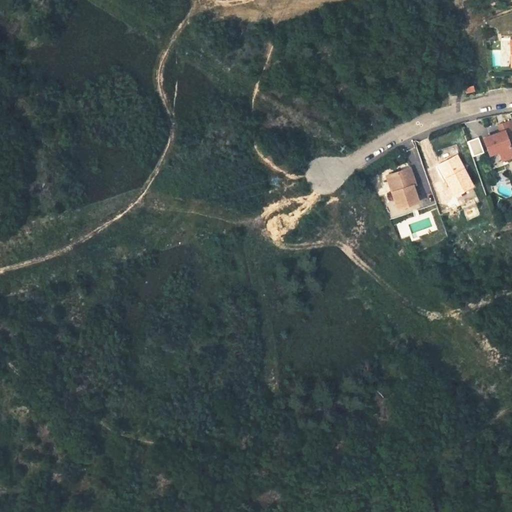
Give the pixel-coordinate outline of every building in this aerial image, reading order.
[(511,137),(511,119),(498,125),(501,132),(484,138),(489,154),(499,151),(502,160),(511,156),(511,150),(508,139),(511,137)] [(486,127),(488,133),(497,130),(495,124),(486,127)] [(478,137),(467,141),(473,156),(484,152),(478,137)] [(457,156),(439,165),(454,195),(472,186),(457,156)] [(410,168),(391,174),(396,190),(392,191),(398,208),(418,202),(413,186),(415,185),(410,168)] [(391,174),(387,176),(392,191),(396,190),(391,174)]
